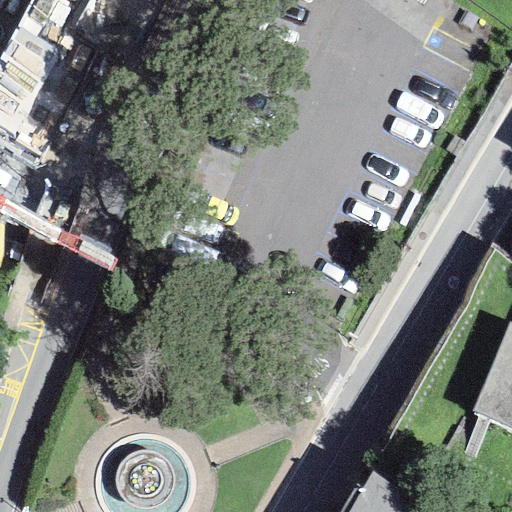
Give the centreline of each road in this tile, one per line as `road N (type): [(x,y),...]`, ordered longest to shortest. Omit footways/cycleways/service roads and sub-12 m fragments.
road 1 (residential): [(191,0),(0,492)]
road 2 (residential): [(306,511),(511,166)]
